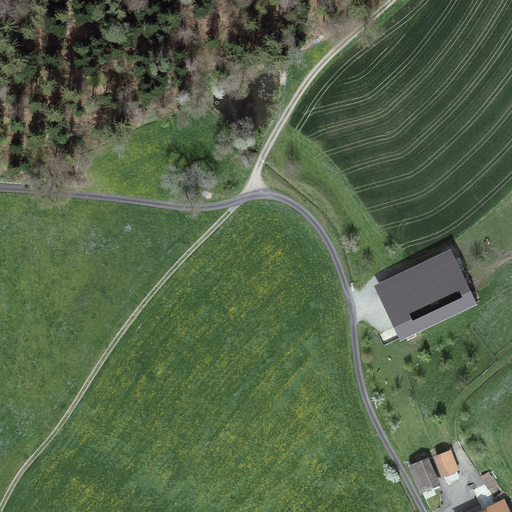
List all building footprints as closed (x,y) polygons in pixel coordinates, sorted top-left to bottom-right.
[(144,109),(132,113),(134,118),(145,114),(144,109)] [(450,260),(391,289),(412,331),(471,303),(450,260)] [(455,469),(449,452),(437,456),(443,474),(455,469)] [(421,490),(437,483),(426,461),(411,468),(421,490)] [(498,484),(493,476),(483,481),(488,489),(498,484)] [(443,507),(438,495),(429,499),(434,511),(443,507)]
